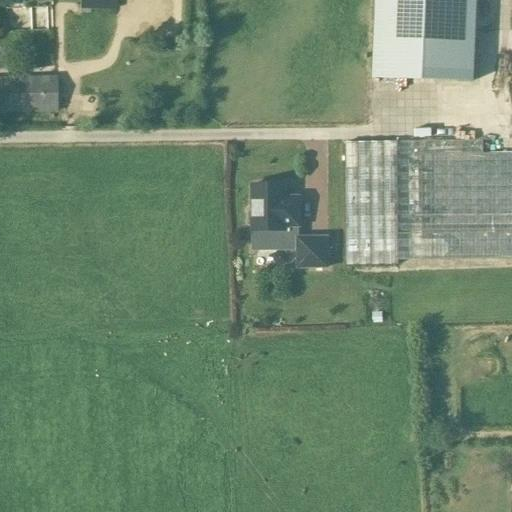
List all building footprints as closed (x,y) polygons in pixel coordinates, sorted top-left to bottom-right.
[(83,0),(83,8),(116,9),(115,0),(83,0)] [(474,81),(477,0),(376,0),(373,77),(474,81)] [(0,113),(58,112),(57,76),(0,77),(0,113)] [(348,265),(511,261),(511,152),(483,154),(483,140),(346,142),(348,265)] [(286,184),(254,185),(254,212),(250,212),(250,226),(254,226),(254,230),(286,230),(286,225),(300,225),(300,197),(286,198),(286,184)] [(327,239),(295,239),(295,271),(327,271),(327,239)]
